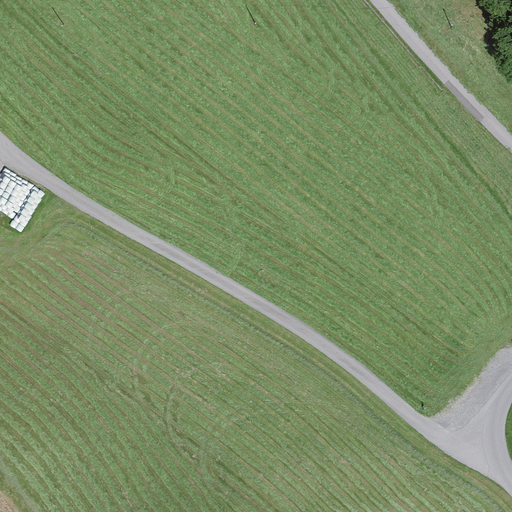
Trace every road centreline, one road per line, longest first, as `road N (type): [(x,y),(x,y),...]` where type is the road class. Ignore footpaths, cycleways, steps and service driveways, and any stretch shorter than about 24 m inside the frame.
road 1 (track): [(0,139),(106,217),(212,273),(366,375),(421,426),(474,452)]
road 2 (track): [(511,140),(378,0)]
